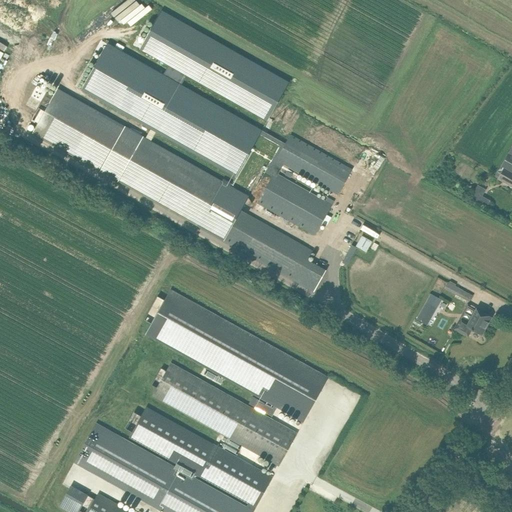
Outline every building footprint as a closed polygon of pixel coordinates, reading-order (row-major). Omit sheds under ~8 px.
[(267,121),(289,82),(161,10),(140,49),(169,65),(163,75),(107,43),(81,90),(236,177),(262,130),(181,85),(187,75),(267,121)] [(37,126),(33,133),(224,241),(242,211),(250,197),(58,88),(53,96),(46,91),(30,121),(37,126)] [(276,160),(329,190),(338,194),(352,170),(291,135),(276,160)] [(501,172),(498,178),(511,185),(511,146),(498,171),(501,172)] [(258,203),(306,230),(315,235),(332,205),(275,173),(258,203)] [(488,203),(489,199),(482,197),(484,187),(473,184),(469,198),(488,203)] [(312,251),(304,246),(242,211),(224,241),(314,291),(326,270),(307,259),(312,251)] [(377,250),(379,243),(358,235),(354,248),(367,253),(369,248),(377,250)] [(455,294),(469,302),(473,295),(458,287),(455,294)] [(303,422),(328,377),(171,289),(165,300),(157,296),(144,320),(151,324),(146,334),(303,422)] [(415,320),(427,324),(438,297),(427,292),(415,320)] [(491,317),(489,315),(477,309),(469,322),(461,317),(454,329),(468,336),(472,329),(482,334),(491,317)] [(161,368),(152,384),(157,387),(153,396),(271,462),(269,464),(275,468),(277,464),(279,465),(297,433),(171,363),(166,371),(161,368)] [(146,407),(130,436),(248,502),(256,507),(272,477),(146,407)] [(248,502),(246,507),(96,423),(74,462),(164,511),(252,511),(256,507),(248,502)] [(87,511),(130,511),(98,494),(87,511)] [(302,495),(292,511),(326,511),(328,510),(302,495)]
